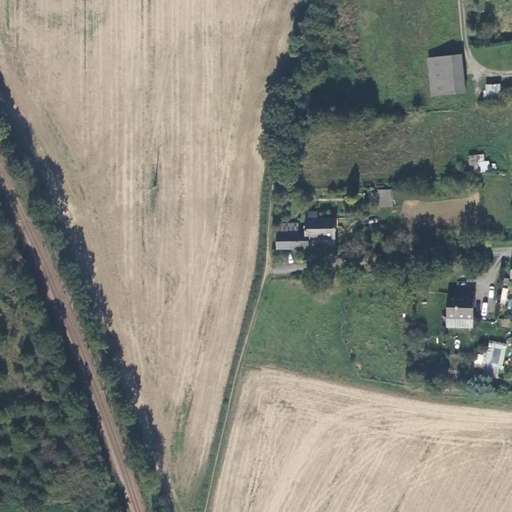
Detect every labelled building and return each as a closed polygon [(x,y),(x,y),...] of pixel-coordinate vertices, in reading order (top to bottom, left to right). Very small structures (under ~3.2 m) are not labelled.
[(467,92),(463,54),(429,58),(432,96),(467,92)] [(500,84),(484,83),(484,96),(500,97),(500,84)] [(479,171),(477,155),(468,155),(470,172),(479,171)] [(477,155),(479,171),(479,173),(496,172),(495,164),(488,165),(488,161),(483,162),(483,155),(477,155)] [(394,207),(393,189),(378,190),(379,207),(394,207)] [(317,213),(307,213),(308,219),(308,239),(335,239),(335,219),(317,219),(317,213)] [(277,250),(308,249),(308,239),(308,219),(305,219),(305,234),(297,234),(277,235),(276,235),(277,250)] [(297,225),(277,226),(277,235),(297,234),(297,225)] [(508,279),(504,278),(500,305),(504,306),(508,279)] [(449,295),(448,315),(474,316),(475,294),(466,294),(466,295),(449,295)] [(478,366),(498,370),(503,344),(488,341),(485,358),(480,357),(478,366)]
